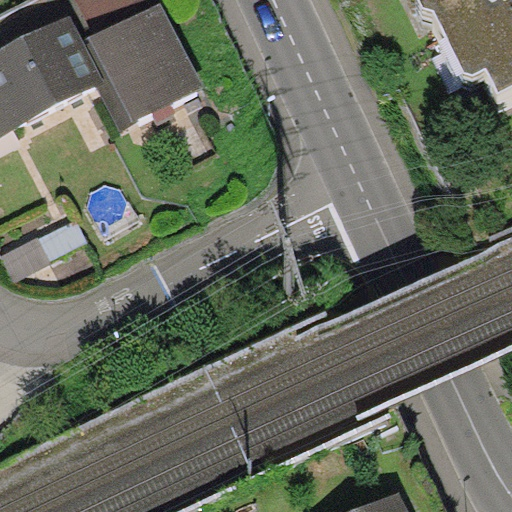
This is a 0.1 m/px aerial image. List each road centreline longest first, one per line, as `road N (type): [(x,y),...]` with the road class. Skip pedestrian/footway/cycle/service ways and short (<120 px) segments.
road 1 (residential): [(0,324),(55,327),(356,179)]
road 2 (residential): [(511,494),(481,447),(356,179)]
road 3 (residential): [(356,179),(273,0)]
